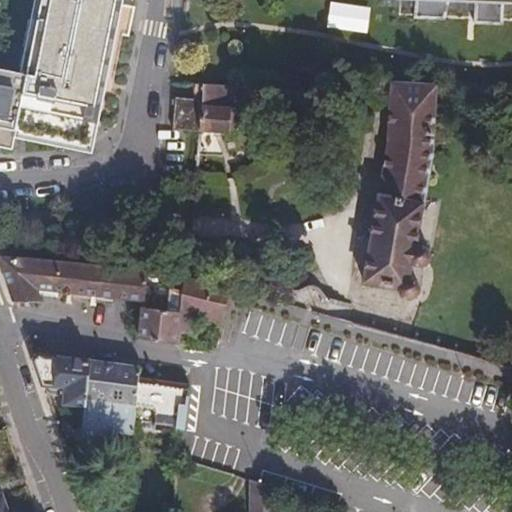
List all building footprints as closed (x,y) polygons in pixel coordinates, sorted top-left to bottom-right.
[(38,0),(23,81),(11,130),(82,145),(105,33),(124,36),(129,9),(110,5),(111,0),(38,0)] [(511,0),(389,0),(389,2),(417,3),(416,22),(446,22),(451,4),(476,5),(476,26),(505,27),(505,7),(511,6),(511,0)] [(133,10),(129,9),(124,36),(127,37),(133,10)] [(0,127),(11,130),(23,81),(0,76),(0,127)] [(428,148),(431,102),(432,82),(382,79),(377,153),(371,190),(370,198),(365,227),(357,280),(394,286),(394,289),(394,292),(395,295),(397,299),(400,301),(403,302),(406,303),(409,303),(413,301),(417,298),(419,294),(420,290),(419,287),(418,284),(417,281),(414,279),(412,278),(409,277),(411,265),(415,266),(418,265),(422,263),(425,259),(426,257),(426,254),(426,250),(425,247),(423,245),(421,243),(417,241),(414,241),(415,234),(418,211),(421,197),(428,148)] [(225,89),(198,87),(197,97),(197,101),(195,129),(195,131),(223,133),(223,129),(226,129),(228,108),(224,108),(225,89)] [(188,100),(188,97),(170,96),(169,128),(195,129),(197,101),(188,100)] [(0,127),(0,143),(8,146),(11,130),(0,127)] [(150,271),(3,257),(0,257),(8,280),(15,301),(37,302),(38,290),(146,300),(149,281),(150,271)] [(143,319),(140,339),(173,344),(175,330),(187,331),(190,315),(220,322),(230,287),(190,276),(187,275),(186,285),(149,281),(146,300),(143,319)] [(35,368),(41,385),(62,387),(60,403),(80,406),(76,447),(105,451),(107,432),(126,434),(128,424),(130,406),(81,399),(86,362),(30,354),(35,368)] [(135,368),(86,362),(81,399),(130,406),(150,409),(153,379),(134,377),(135,368)] [(163,430),(175,431),(183,383),(153,379),(150,409),(164,410),(163,430)] [(150,409),(130,406),(128,424),(163,430),(164,410),(150,409)] [(244,478),(243,511),(272,511),(272,487),(244,478)]
